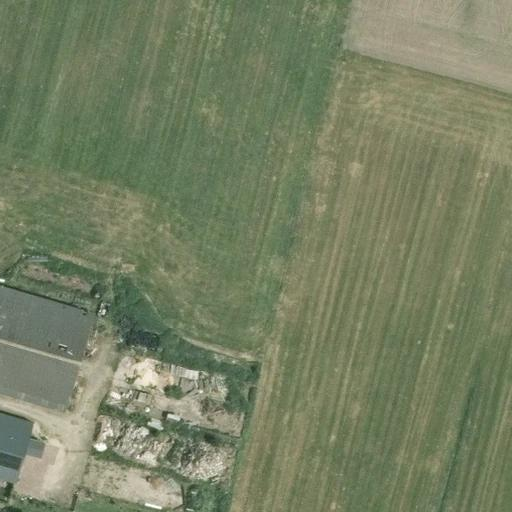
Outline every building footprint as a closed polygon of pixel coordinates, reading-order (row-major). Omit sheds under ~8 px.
[(0,301),(9,304),(15,286),(0,281),(0,301)] [(0,326),(0,385),(65,401),(88,308),(22,291),(16,315),(4,312),(1,327),(0,326)] [(0,477),(16,482),(19,472),(49,480),(59,443),(29,435),(32,422),(0,412),(0,477)] [(121,420),(115,452),(130,455),(137,423),(121,420)] [(0,505),(34,511),(37,495),(0,488),(0,505)]
